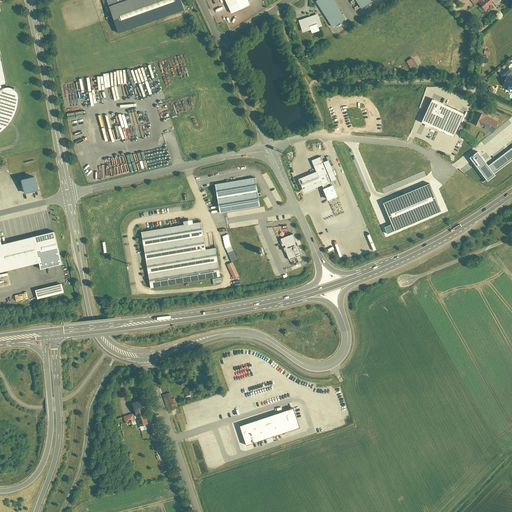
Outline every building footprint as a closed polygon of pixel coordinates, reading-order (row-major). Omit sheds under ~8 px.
[(182,0),(106,0),(119,34),(187,11),(182,0)] [(246,0),(222,0),(230,14),(249,5),(246,0)] [(344,21),(330,0),(318,0),(314,3),(331,29),(344,21)] [(376,0),(353,0),(360,11),(376,0)] [(487,10),(495,3),(492,0),(482,0),(480,2),(483,6),(486,10),(487,10)] [(317,15),(297,21),(301,34),(321,28),(317,15)] [(0,92),(4,91),(3,85),(9,84),(0,37),(0,92)] [(411,58),(406,61),(411,70),(417,66),(411,58)] [(506,66),(496,74),(503,80),(501,86),(505,92),(511,91),(511,76),(508,77),(511,72),(506,66)] [(21,95),(15,89),(7,89),(4,91),(0,92),(0,136),(5,133),(12,126),(18,117),(21,104),(21,95)] [(464,114),(431,100),(420,124),(454,138),(464,114)] [(496,120),(481,114),(476,127),(491,133),(496,120)] [(478,151),(468,158),(486,184),(495,177),(494,174),(511,160),(511,148),(489,165),(478,151)] [(316,172),(322,186),(328,201),(338,197),(332,183),(337,181),(329,162),(325,164),(322,157),(311,161),(316,172)] [(316,172),(299,179),(305,193),(322,186),(316,172)] [(36,177),(21,181),(24,194),(39,190),(36,177)] [(253,179),(213,186),(218,213),(258,206),(253,179)] [(394,231),(440,211),(429,184),(382,204),(394,231)] [(138,228),(148,285),(218,273),(213,244),(203,246),(199,218),(138,228)] [(295,232),(282,237),(291,260),(304,255),(295,232)] [(221,237),(231,262),(237,259),(227,234),(221,237)] [(0,272),(39,263),(32,237),(2,244),(0,239),(0,272)] [(232,262),(226,264),(233,279),(239,277),(232,262)] [(62,283),(33,290),(35,299),(64,292),(62,283)] [(170,392),(162,395),(167,410),(177,406),(174,399),(172,400),(170,392)] [(148,399),(133,404),(141,428),(151,425),(146,412),(152,410),(148,399)] [(290,408),(237,426),(243,446),(297,428),(290,408)] [(136,422),(134,415),(125,417),(127,425),(136,422)] [(158,422),(148,426),(152,436),(155,435),(155,433),(162,431),(158,422)]
